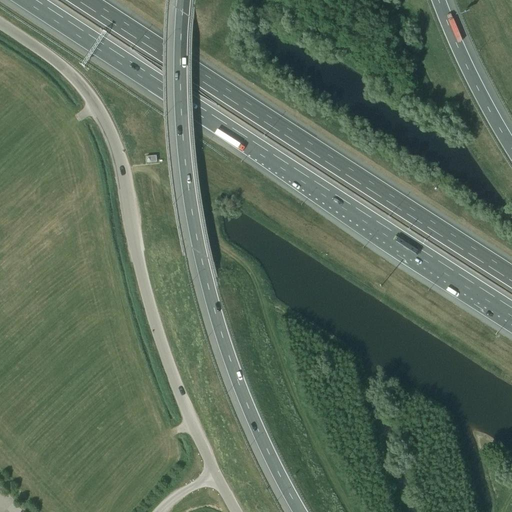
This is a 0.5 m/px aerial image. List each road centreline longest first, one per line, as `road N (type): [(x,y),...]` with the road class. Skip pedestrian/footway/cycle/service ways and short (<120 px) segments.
road 1 (motorway): [(29,0),(511,313)]
road 2 (motorway): [(182,0),(181,119),(201,267),(236,380),(299,511)]
road 3 (unclassified): [(0,24),(95,101),(115,144),(172,376),(212,477)]
road 4 (motorway): [(511,277),(84,0)]
road 5 (motorway): [(511,150),(437,0)]
